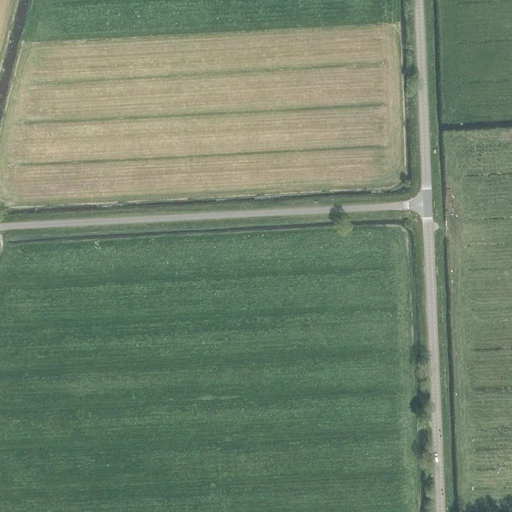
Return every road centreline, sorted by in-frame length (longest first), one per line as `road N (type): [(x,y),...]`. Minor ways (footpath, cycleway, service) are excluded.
road 1 (tertiary): [(0,227),(427,205)]
road 2 (tertiary): [(441,511),(427,205)]
road 3 (tertiary): [(427,205),(418,0)]
